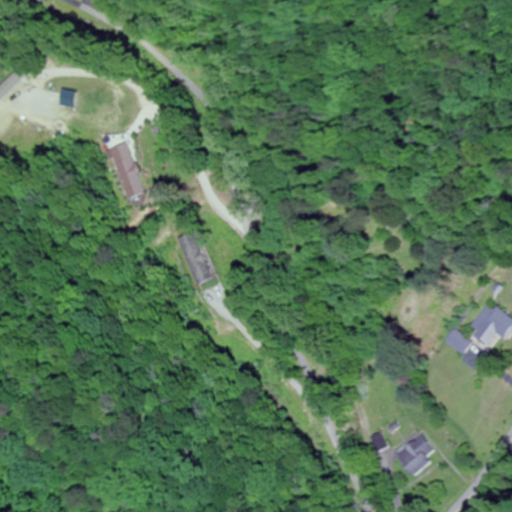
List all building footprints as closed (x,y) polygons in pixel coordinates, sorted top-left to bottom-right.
[(123,86),(111,86),(111,129),(121,129),(121,102),(123,102),(123,86)] [(118,167),(132,200),(149,193),(135,159),(118,167)] [(511,330),(511,320),(487,302),(466,330),(487,346),(496,334),(505,341),(511,330)] [(443,342),(462,356),(471,344),(452,330),(443,342)] [(375,453),(387,447),(380,433),(368,439),(375,453)] [(429,458),(435,453),(422,436),(396,457),(413,478),(432,462),(429,458)]
